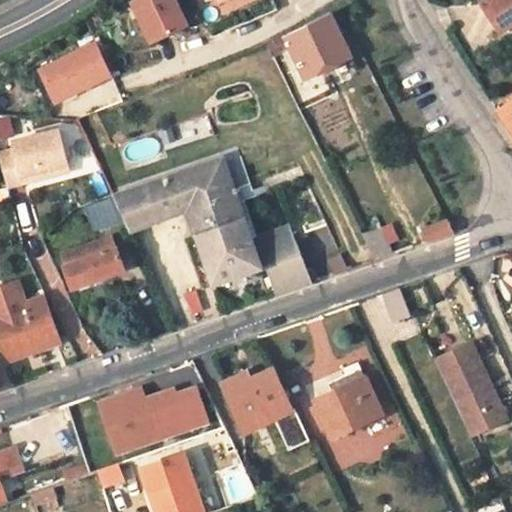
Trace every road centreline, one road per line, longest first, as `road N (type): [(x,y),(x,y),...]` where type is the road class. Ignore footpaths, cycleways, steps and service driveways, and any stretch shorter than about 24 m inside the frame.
road 1 (residential): [(0,410),(511,230)]
road 2 (residential): [(511,175),(407,0)]
